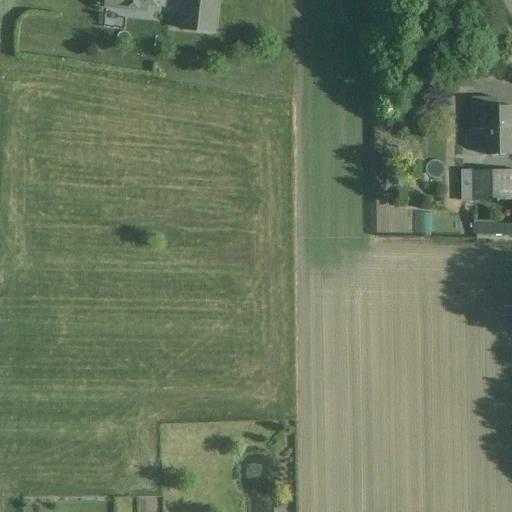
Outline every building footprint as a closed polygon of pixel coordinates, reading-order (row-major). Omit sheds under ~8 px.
[(105,0),(105,12),(148,15),(149,7),(162,8),(163,0),(105,0)] [(217,0),(183,0),(180,29),(214,34),(217,0)] [(498,105),(498,98),(473,98),(473,129),(486,129),(487,155),(511,155),(511,121),(511,106),(500,106),(500,105),(498,105)] [(511,170),(496,170),(472,171),(472,201),(496,200),(511,200),(511,170)] [(474,220),(473,234),(498,235),(511,235),(511,223),(497,223),(497,221),(474,220)]
